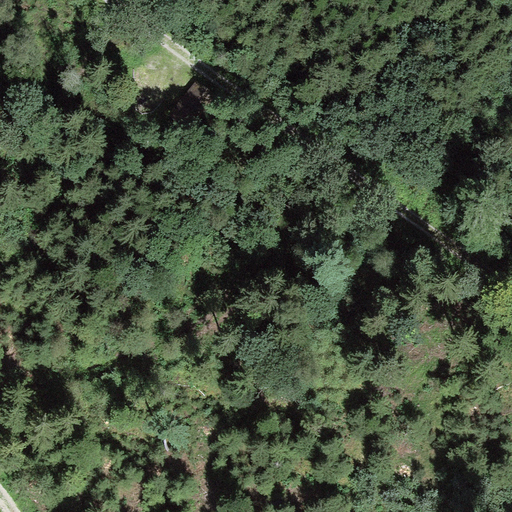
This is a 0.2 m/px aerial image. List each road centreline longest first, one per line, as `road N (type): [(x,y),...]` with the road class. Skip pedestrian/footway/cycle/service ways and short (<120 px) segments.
road 1 (track): [(511,292),(109,0)]
road 2 (track): [(187,56),(118,156)]
